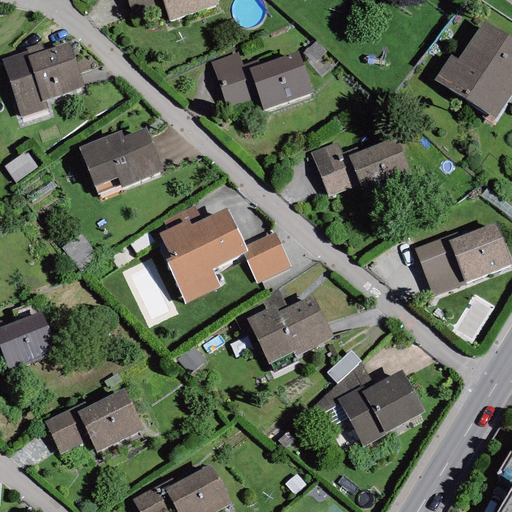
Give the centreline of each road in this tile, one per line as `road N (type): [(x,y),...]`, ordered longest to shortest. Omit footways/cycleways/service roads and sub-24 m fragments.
road 1 (residential): [(490,394),(44,0)]
road 2 (secondary): [(490,394),(420,511)]
